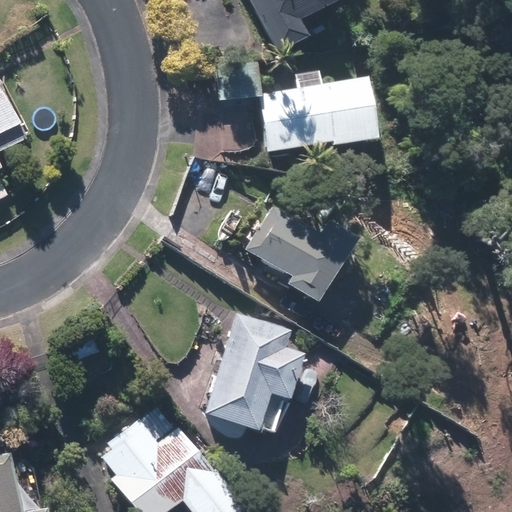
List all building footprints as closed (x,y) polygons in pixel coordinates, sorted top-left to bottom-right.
[(214,0),(236,43),(269,27),(259,6),(272,0),(214,0)] [(332,72),(232,82),(238,143),(338,133),(332,72)] [(0,78),(0,193),(7,190),(0,174),(0,137),(23,127),(0,78)] [(292,235),(240,203),(215,242),(258,269),(255,274),(285,293),(326,228),(305,214),(292,235)] [(265,318),(201,301),(174,402),(235,419),(243,389),(257,393),(270,343),(259,340),(265,318)] [(110,415),(69,446),(83,464),(79,467),(114,511),(120,511),(151,488),(170,511),(190,511),(208,498),(150,424),(130,440),(110,415)]
